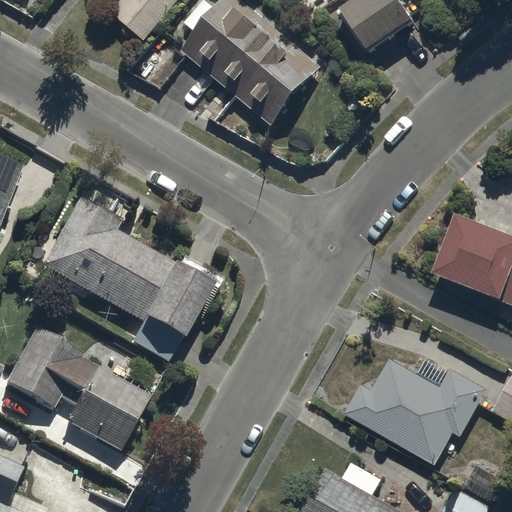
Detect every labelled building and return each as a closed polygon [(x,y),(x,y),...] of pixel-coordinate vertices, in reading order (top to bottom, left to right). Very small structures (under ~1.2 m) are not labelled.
[(122,0),(113,11),(145,38),(177,0),(122,0)] [(242,0),(225,0),(184,50),(274,124),(322,65),(242,0)] [(349,0),(341,6),(372,51),(419,20),(406,0),(349,0)] [(0,221),(23,164),(0,155),(0,221)] [(84,199),(44,264),(141,323),(131,341),(167,363),(218,280),(84,199)] [(511,233),(455,212),(431,275),(511,305),(511,233)] [(152,394),(33,328),(1,385),(121,451),(152,394)] [(364,385),(347,415),(437,466),(455,434),(462,438),(489,390),(452,369),(442,386),(392,358),(374,390),(364,385)] [(511,383),(496,412),(511,421),(511,383)] [(0,511),(23,511),(9,506),(26,468),(0,455),(0,511)] [(301,511),(413,511),(329,464),(301,511)] [(446,511),(490,511),(493,507),(460,488),(446,511)]
